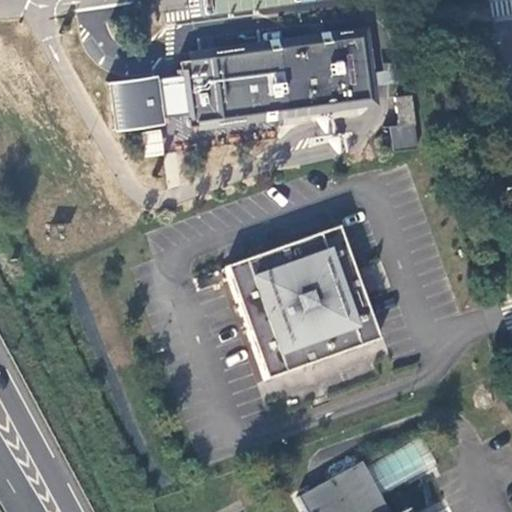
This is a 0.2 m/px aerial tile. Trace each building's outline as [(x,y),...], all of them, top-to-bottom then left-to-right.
[(347,50),(196,71),(205,136),(356,115),(354,99),(359,99),(360,78),(351,80),(347,50)] [(408,95),(392,97),(396,126),(412,124),(408,95)] [(160,133),(132,140),(138,166),(166,159),(160,133)] [(329,235),(216,276),(257,389),(369,348),(329,235)] [(385,511),(359,463),(296,498),(303,511),(385,511)]
